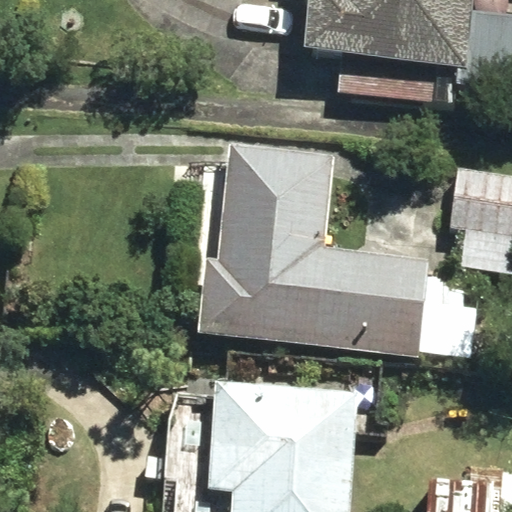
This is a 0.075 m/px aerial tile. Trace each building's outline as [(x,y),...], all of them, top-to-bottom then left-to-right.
[(428,106),(455,108),(457,90),(511,95),(511,21),(474,18),(475,0),(302,0),(303,0),(312,1),(307,58),(432,71),(428,106)] [(200,339),(415,363),(417,358),(468,363),(475,286),(425,281),(427,264),(325,255),(335,162),(229,152),(218,264),(207,264),(200,339)] [(450,232),(511,239),(511,179),(457,173),(450,232)] [(233,511),(352,511),(360,399),(217,391),(210,498),(235,499),(233,511)] [(419,511),(475,511),(477,487),(423,482),(419,511)]
